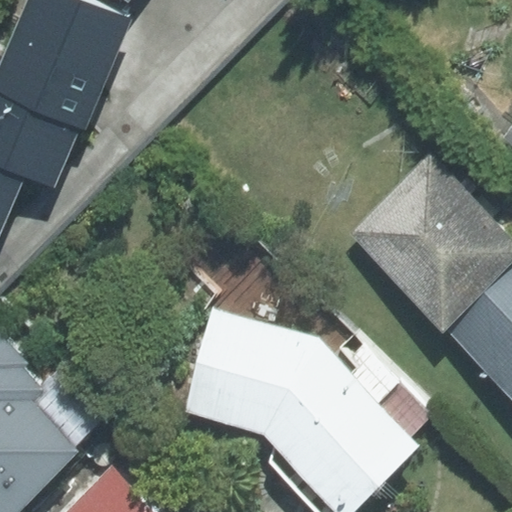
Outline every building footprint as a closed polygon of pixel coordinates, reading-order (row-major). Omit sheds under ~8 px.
[(0,230),(23,175),(56,188),(80,129),(87,132),(136,17),(96,0),(26,0),(0,63),(0,230)] [(511,215),(437,146),(360,229),(380,247),(463,324),(511,271),(511,215)] [(511,271),(463,324),(511,369),(511,271)] [(223,302),(199,403),(283,422),(370,504),(374,500),(442,428),(432,419),(397,386),(335,328),(223,302)] [(0,314),(0,511),(27,511),(99,437),(49,390),(59,380),(37,359),(42,354),(0,314)] [(411,371),(397,386),(432,419),(435,416),(445,405),(411,371)] [(145,511),(166,490),(130,454),(73,511),(145,511)] [(188,511),(166,490),(145,511),(188,511)]
